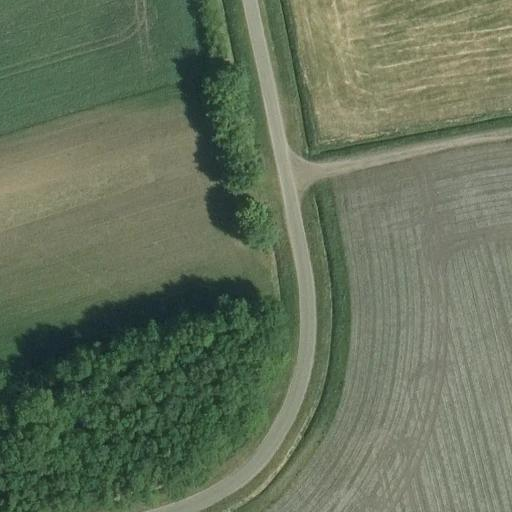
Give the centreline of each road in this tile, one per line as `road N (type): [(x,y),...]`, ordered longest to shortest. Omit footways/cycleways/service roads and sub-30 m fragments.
road 1 (unclassified): [(168,511),(244,475),(287,412),(307,349),(301,256),(250,0)]
road 2 (track): [(284,176),(511,137)]
